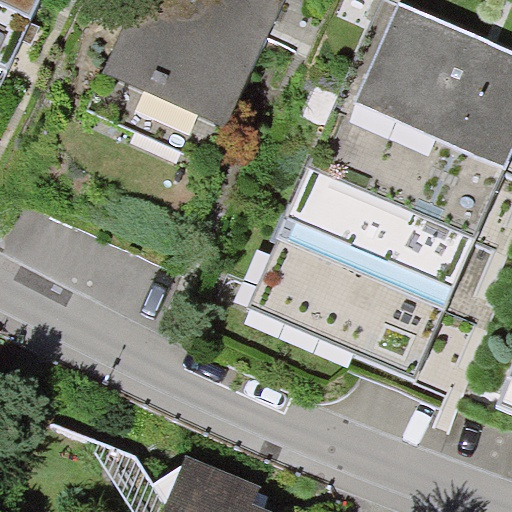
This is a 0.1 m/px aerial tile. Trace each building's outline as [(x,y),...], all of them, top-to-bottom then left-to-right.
[(0,0),(0,90),(42,0),(0,0)] [(228,136),(286,0),(142,0),(106,83),(228,136)] [(362,80),(511,143),(511,58),(392,8),(362,80)] [(331,153),(490,220),(511,167),(511,143),(362,80),(331,153)] [(300,225),(460,292),(490,220),(331,153),(300,225)] [(270,297),(429,364),(460,292),(300,225),(270,297)] [(269,511),(271,502),(191,471),(175,511),(269,511)]
